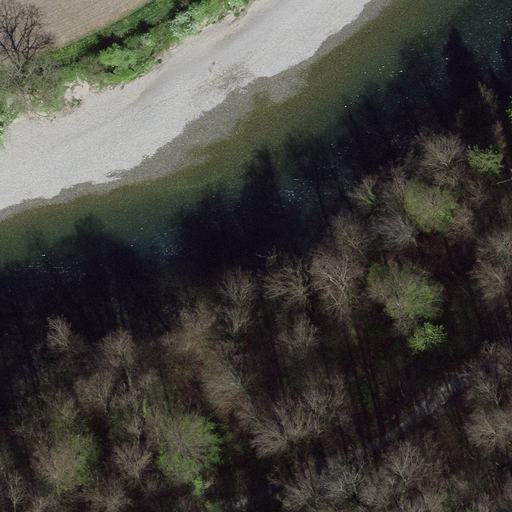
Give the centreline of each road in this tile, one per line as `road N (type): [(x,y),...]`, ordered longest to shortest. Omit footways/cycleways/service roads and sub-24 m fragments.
road 1 (track): [(511,344),(368,449),(228,511)]
road 2 (track): [(162,0),(0,79)]
